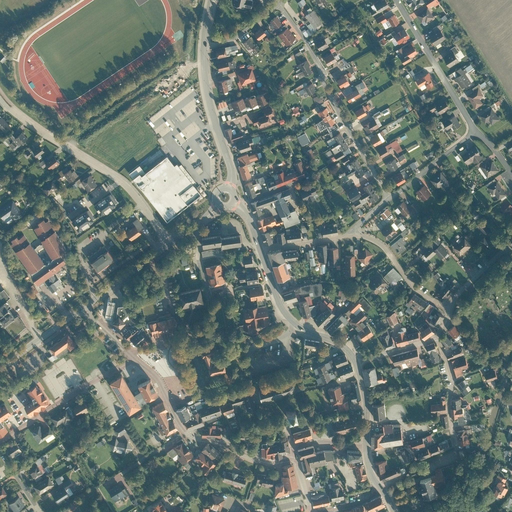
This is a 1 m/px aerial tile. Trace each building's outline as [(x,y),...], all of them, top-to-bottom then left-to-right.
[(389,6),(385,0),(380,0),(373,4),(376,10),(372,12),(373,14),(389,6)] [(422,0),(408,0),(409,1),(407,2),(410,6),(412,5),(414,8),(424,2),(422,0)] [(438,2),(436,0),(434,0),(426,5),(429,9),(438,2)] [(433,18),(428,9),(417,15),(421,22),(424,20),(426,23),(433,18)] [(322,23),(314,11),(306,16),(311,23),(314,28),(322,23)] [(387,21),(384,14),(375,19),(377,23),(381,21),(382,23),(387,21)] [(398,22),(394,15),(388,18),(392,26),(398,22)] [(281,24),(276,17),(270,21),(276,28),(281,24)] [(311,23),(306,26),(308,29),(303,31),(306,37),(316,32),(314,28),(311,23)] [(442,28),(439,24),(433,29),(435,33),(440,30),(442,28)] [(254,34),(259,39),(265,34),(263,32),(260,28),(254,34)] [(294,38),(287,28),(282,31),(278,35),(285,45),(294,38)] [(273,36),(267,29),(263,32),(265,34),(269,39),(273,36)] [(435,45),(445,39),(440,30),(435,33),(429,37),(435,45)] [(413,41),(410,36),(403,40),(406,45),(413,41)] [(330,47),(325,37),(318,40),(319,42),(316,44),(319,49),(321,48),(323,51),(330,47)] [(250,38),(243,42),(248,49),(254,45),(252,41),(250,38)] [(230,45),(216,49),(218,57),(229,54),(228,52),(232,51),(230,45)] [(415,53),(412,47),(405,51),(407,55),(408,57),(415,53)] [(452,53),(444,58),(449,67),(459,60),(455,54),(454,52),(452,53)] [(327,67),(340,60),(338,55),(334,57),(332,54),(323,59),(327,67)] [(407,55),(400,59),(403,65),(410,60),(408,57),(407,55)] [(227,60),(217,63),(219,72),(230,68),(228,63),(227,60)] [(312,72),(307,61),(299,65),(302,71),(296,74),(298,79),(312,72)] [(240,81),(238,81),(239,87),(257,82),(253,69),(254,68),(253,64),(247,66),(249,70),(237,73),(240,81)] [(462,88),(471,82),(465,73),(474,67),(472,64),(464,69),(463,67),(456,71),(460,76),(456,79),(462,88)] [(434,85),(428,74),(415,82),(418,87),(425,83),(428,88),(434,85)] [(349,85),(344,75),(340,77),(341,80),(339,81),(342,88),(349,85)] [(225,80),(217,82),(220,92),(228,90),(225,80)] [(318,91),(313,83),(299,91),(301,94),(308,90),(311,95),(318,91)] [(481,86),(479,83),(472,89),(474,91),(479,88),(481,86)] [(484,95),(479,88),(474,91),(468,95),(476,108),(483,104),(479,98),(484,95)] [(349,102),(360,96),(357,89),(355,90),(345,95),(349,102)] [(266,93),(255,96),(258,104),(258,105),(269,101),(266,93)] [(251,96),(244,99),(246,106),(250,104),(251,107),(258,104),(255,96),(252,97),(251,96)] [(243,98),(230,103),(233,111),(246,106),(244,99),(243,98)] [(449,108),(445,100),(441,102),(436,105),(430,108),(432,112),(438,109),(441,113),(449,108)] [(260,127),(271,124),(268,117),(275,114),(272,107),(264,110),(265,112),(258,115),(259,117),(252,119),(254,124),(258,123),(260,127)] [(332,118),(326,108),(320,112),(324,119),(316,123),(318,126),(325,122),(332,118)] [(365,114),(362,108),(355,112),(359,118),(365,114)] [(498,119),(491,108),(486,111),(480,116),(485,123),(489,120),(491,124),(498,119)] [(381,116),(379,112),(368,118),(370,122),(375,120),(381,116)] [(302,118),(299,120),(301,124),(308,120),(306,114),(301,116),(302,118)] [(461,125),(454,115),(443,123),(447,130),(453,126),(455,129),(461,125)] [(0,128),(3,132),(10,126),(1,116),(0,116),(0,128)] [(330,130),(337,127),(332,118),(325,122),(318,126),(320,130),(327,126),(330,130)] [(367,133),(379,127),(375,120),(363,126),(367,133)] [(418,125),(415,130),(418,133),(420,129),(423,127),(421,123),(418,125)] [(231,128),(224,130),(228,142),(243,136),(241,131),(233,134),(231,128)] [(19,146),(27,137),(22,132),(16,138),(13,141),(17,144),(19,146)] [(376,132),(367,137),(369,140),(371,139),(378,135),(376,132)] [(344,139),(340,133),(333,137),(337,143),(344,139)] [(16,138),(11,134),(5,141),(9,144),(8,146),(11,150),(17,144),(13,141),(16,138)] [(382,141),(378,135),(371,139),(375,145),(382,141)] [(253,138),(238,143),(241,152),(252,148),(250,144),(255,143),(253,138)] [(341,150),(348,146),(344,139),(337,143),(330,147),(332,150),(339,147),(341,150)] [(143,146),(145,145),(143,142),(137,146),(140,151),(145,148),(143,146)] [(408,148),(410,152),(420,146),(418,142),(408,148)] [(34,148),(32,145),(27,149),(29,151),(26,154),(28,157),(33,153),(31,150),(34,148)] [(37,157),(44,152),(38,145),(34,148),(31,150),(33,153),(37,157)] [(344,155),(351,151),(348,146),(341,150),(344,155)] [(483,158),(476,146),(467,151),(462,154),(467,164),(474,159),(476,162),(483,158)] [(389,153),(385,147),(377,151),(381,158),(389,153)] [(341,150),(333,155),(335,159),(344,155),(341,150)] [(247,154),(238,158),(241,166),(246,164),(259,159),(257,153),(248,157),(247,154)] [(173,165),(165,155),(145,171),(142,168),(138,163),(126,173),(166,222),(202,193),(177,162),(173,165)] [(50,169),(58,163),(53,156),(48,160),(45,163),(50,169)] [(48,160),(46,157),(38,163),(40,166),(45,163),(48,160)] [(360,165),(356,159),(347,164),(350,168),(345,171),(346,173),(360,165)] [(390,167),(391,170),(399,166),(395,159),(385,165),(387,169),(390,167)] [(297,179),(306,175),(301,161),(294,164),(298,171),(295,173),(297,179)] [(499,170),(493,161),(487,164),(486,162),(479,166),(487,178),(499,170)] [(251,176),(246,164),(241,166),(239,166),(244,179),(251,176)] [(357,178),(365,173),(360,165),(346,173),(348,177),(354,173),(357,178)] [(60,170),(53,176),(58,182),(65,176),(64,174),(60,170)] [(79,175),(75,170),(72,172),(70,170),(64,174),(65,176),(70,182),(79,175)] [(409,178),(404,170),(400,172),(401,175),(405,181),(409,178)] [(451,184),(441,171),(430,180),(436,187),(442,183),(447,188),(451,184)] [(283,172),(278,174),(279,179),(275,180),(277,187),(297,179),(295,173),(285,177),(283,172)] [(405,181),(401,175),(394,179),(398,185),(405,181)] [(97,186),(90,176),(82,181),(89,192),(97,186)] [(256,180),(243,184),(248,197),(260,193),(258,189),(255,190),(253,187),(257,185),(256,180)] [(277,187),(275,180),(267,184),(269,190),(277,187)] [(58,187),(53,181),(42,188),(47,195),(58,187)] [(506,195),(498,181),(497,182),(491,185),(488,186),(493,194),(495,193),(499,199),(506,195)] [(375,192),(371,183),(363,188),(366,192),(359,196),(361,200),(375,192)] [(431,194),(424,185),(417,191),(424,200),(431,194)] [(310,202),(315,199),(313,196),(318,193),(315,186),(300,193),(304,201),(309,199),(310,202)] [(285,199),(283,192),(272,196),(274,201),(280,218),(291,213),(285,199)] [(371,202),(379,198),(375,192),(361,200),(363,203),(369,200),(371,202)] [(109,194),(94,205),(100,214),(115,204),(109,194)] [(274,201),(272,196),(258,201),(260,207),(274,201)] [(22,214),(12,200),(0,208),(0,216),(3,221),(10,216),(13,220),(22,214)] [(511,214),(511,206),(507,200),(500,206),(506,213),(508,211),(511,215),(511,214)] [(258,201),(250,204),(254,216),(262,214),(260,207),(258,201)] [(410,210),(403,202),(396,208),(403,216),(410,210)] [(419,211),(413,203),(410,206),(415,214),(419,211)] [(86,210),(71,220),(78,230),(93,220),(86,210)] [(389,215),(385,210),(379,214),(383,219),(389,215)] [(299,222),(294,212),(291,213),(280,218),(285,228),(299,222)] [(274,214),(257,219),(261,232),(274,227),(272,222),(276,221),(274,214)] [(59,265),(65,261),(60,254),(65,250),(45,218),(38,222),(39,224),(34,228),(52,258),(51,262),(48,262),(47,264),(44,263),(24,234),(18,238),(16,236),(11,239),(12,242),(9,244),(32,275),(31,276),(36,284),(44,279),(54,273),(61,266),(59,265)] [(143,227),(137,219),(130,224),(133,227),(135,226),(138,231),(143,227)] [(322,230),(323,236),(331,235),(330,228),(327,229),(327,225),(323,226),(324,230),(322,230)] [(396,232),(390,225),(382,233),(388,240),(396,232)] [(490,231),(484,225),(479,229),(486,235),(490,231)] [(131,241),(141,234),(138,231),(135,226),(133,227),(125,233),(131,241)] [(301,240),(301,232),(295,233),(295,229),(290,229),(290,234),(287,234),(288,242),(301,240)] [(273,230),(261,234),(265,244),(272,242),(270,236),(275,235),(273,230)] [(287,233),(277,235),(278,243),(288,242),(287,233)] [(219,234),(201,237),(203,246),(221,243),(220,238),(219,234)] [(241,244),(239,235),(220,238),(221,243),(221,247),(241,244)] [(494,244),(486,236),(480,242),(488,250),(494,244)] [(441,242),(437,237),(428,244),(429,246),(435,242),(438,246),(441,243),(441,242)] [(466,238),(454,248),(460,256),(473,246),(466,238)] [(401,239),(391,247),(398,254),(407,246),(401,239)] [(449,252),(441,243),(438,246),(426,255),(429,258),(436,253),(441,259),(449,252)] [(328,255),(327,245),(318,247),(320,256),(328,255)] [(104,246),(88,257),(99,272),(115,260),(104,246)] [(210,249),(201,253),(202,258),(211,255),(225,257),(224,250),(210,249)] [(298,259),(296,249),(284,252),(285,261),(298,259)] [(338,258),(337,249),(329,250),(330,259),(338,258)] [(372,254),(365,249),(357,259),(364,264),(372,254)] [(281,250),(267,253),(272,266),(282,262),(287,278),(290,277),(281,250)] [(316,268),(312,250),(308,251),(308,253),(310,260),(311,269),(316,268)] [(253,266),(252,256),(241,258),(243,268),(253,266)] [(356,275),(355,256),(349,257),(346,257),(347,268),(343,268),(343,271),(346,271),(347,276),(356,275)] [(196,269),(193,257),(181,259),(182,265),(189,264),(190,270),(196,269)] [(282,262),(272,266),(277,281),(287,278),(282,262)] [(220,264),(205,267),(210,286),(225,282),(220,264)] [(400,276),(393,268),(385,276),(392,283),(400,276)] [(259,282),(257,271),(239,274),(241,282),(247,281),(248,284),(259,282)] [(56,286),(61,282),(54,273),(44,279),(52,291),(57,288),(56,286)] [(376,292),(386,282),(378,275),(368,284),(376,292)] [(290,287),(288,279),(287,278),(277,281),(280,290),(290,287)] [(489,281),(486,278),(479,284),(481,287),(489,281)] [(459,288),(451,281),(440,294),(445,298),(451,291),(454,293),(459,288)] [(321,294),(321,283),(312,284),(296,287),(298,291),(299,294),(312,292),(314,295),(321,294)] [(264,297),(262,286),(248,289),(251,300),(257,299),(264,297)] [(296,287),(282,292),(285,302),(296,298),(295,292),(298,291),(296,287)] [(203,301),(200,288),(179,293),(182,306),(203,301)] [(0,292),(0,304),(6,300),(10,297),(4,289),(0,292)] [(343,291),(341,299),(349,300),(350,292),(343,291)] [(420,310),(426,302),(415,293),(408,302),(420,310)] [(371,306),(362,296),(358,300),(361,304),(360,305),(364,309),(366,311),(371,306)] [(265,305),(264,300),(264,297),(257,299),(258,307),(265,305)] [(157,311),(154,298),(141,300),(144,314),(157,311)] [(358,300),(356,298),(347,306),(349,308),(352,312),(360,305),(361,304),(358,300)] [(300,300),(298,301),(302,317),(310,314),(308,306),(307,302),(306,299),(300,300)] [(332,311),(336,307),(330,301),(328,303),(325,299),(319,307),(322,311),(327,306),(332,311)] [(0,304),(0,318),(9,312),(7,310),(11,306),(6,300),(0,304)] [(111,319),(115,302),(107,301),(104,317),(111,319)] [(434,307),(429,304),(425,310),(430,313),(434,307)] [(268,323),(265,305),(258,307),(242,309),(244,322),(239,323),(240,331),(251,329),(250,326),(268,323)] [(349,308),(345,312),(352,320),(362,310),(364,309),(360,305),(352,312),(349,308)] [(123,307),(118,306),(117,315),(119,316),(122,320),(128,315),(125,310),(123,307)] [(322,311),(314,320),(322,327),(334,313),(332,311),(327,306),(322,311)] [(139,320),(132,307),(125,310),(128,315),(132,323),(139,320)] [(438,310),(434,307),(430,313),(434,317),(438,310)] [(373,334),(367,324),(362,320),(367,316),(362,310),(352,320),(350,321),(358,332),(359,335),(354,336),(358,343),(373,334)] [(434,317),(429,323),(438,328),(445,315),(438,310),(434,317)] [(0,318),(4,324),(13,317),(9,312),(0,318)] [(398,320),(394,312),(386,315),(391,324),(398,320)] [(348,318),(342,313),(338,317),(344,322),(348,318)] [(4,324),(13,337),(27,327),(17,314),(13,317),(4,324)] [(118,333),(127,326),(122,320),(119,316),(110,324),(118,333)] [(175,329),(172,316),(166,318),(169,331),(175,329)] [(344,322),(338,317),(327,328),(333,334),(344,322)] [(166,318),(148,322),(152,340),(170,335),(169,331),(166,318)] [(382,330),(387,327),(381,319),(377,322),(382,330)] [(434,332),(429,326),(421,332),(426,338),(434,332)] [(455,326),(448,331),(453,337),(451,339),(454,343),(463,336),(455,326)] [(127,339),(139,330),(137,327),(131,332),(129,329),(123,333),(127,339)] [(407,335),(406,329),(398,331),(399,336),(396,337),(399,345),(409,342),(407,335)] [(138,347),(147,339),(140,331),(131,339),(138,347)] [(419,339),(417,332),(407,335),(409,342),(419,339)] [(395,345),(392,336),(390,337),(389,333),(381,335),(385,348),(395,345)] [(451,341),(444,333),(439,337),(446,346),(451,341)] [(69,334),(49,348),(54,354),(67,345),(70,350),(77,345),(69,334)] [(319,341),(305,339),(304,348),(318,350),(319,341)] [(440,359),(435,343),(427,345),(432,362),(440,359)] [(219,351),(217,346),(211,348),(201,351),(203,357),(204,357),(208,369),(210,375),(227,370),(224,362),(215,365),(211,354),(219,351)] [(420,358),(417,347),(407,351),(411,366),(419,364),(418,358),(420,358)] [(464,354),(462,347),(452,350),(453,353),(448,355),(449,359),(464,354)] [(402,362),(404,368),(411,366),(407,351),(400,353),(402,362)] [(400,353),(392,355),(395,364),(402,362),(400,353)] [(350,363),(344,354),(334,358),(337,368),(350,363)] [(468,367),(465,358),(458,360),(458,358),(449,361),(454,376),(464,374),(463,369),(468,367)] [(353,373),(350,363),(337,368),(341,377),(353,373)] [(330,379),(325,365),(317,367),(323,382),(330,379)] [(378,376),(376,367),(364,369),(367,383),(379,381),(378,376)] [(491,371),(485,373),(488,382),(499,378),(497,369),(491,371)] [(141,400),(147,396),(159,390),(151,376),(139,382),(141,386),(135,390),(122,372),(110,380),(130,411),(143,403),(141,400)] [(360,398),(357,379),(351,380),(353,391),(349,392),(351,400),(360,398)] [(291,380),(259,390),(262,400),(295,390),(297,386),(296,384),(296,382),(291,380)] [(467,385),(463,380),(457,385),(461,390),(467,385)] [(33,399),(24,405),(31,415),(50,403),(37,383),(27,390),(33,399)] [(347,401),(345,393),(341,393),(340,386),(327,388),(330,404),(337,403),(347,401)] [(396,394),(395,387),(387,389),(385,389),(385,391),(386,396),(396,394)] [(255,409),(249,392),(230,398),(231,402),(233,406),(246,402),(248,411),(255,409)] [(447,412),(445,396),(441,396),(442,403),(431,404),(432,413),(447,412)] [(394,406),(394,398),(384,399),(385,403),(385,407),(394,406)] [(84,400),(73,406),(78,415),(85,411),(85,412),(90,410),(84,400)] [(163,401),(153,406),(167,433),(178,428),(174,420),(172,420),(166,410),(168,409),(163,401)] [(203,408),(200,401),(194,403),(188,406),(191,411),(198,409),(203,408)] [(338,410),(348,408),(347,401),(337,403),(338,410)] [(233,406),(231,402),(221,405),(224,415),(234,412),(233,406)] [(202,422),(221,415),(217,403),(203,408),(198,409),(199,411),(202,422)] [(385,403),(373,404),(375,417),(386,416),(385,407),(385,403)] [(0,433),(7,428),(1,420),(11,413),(5,404),(0,406),(0,433)] [(190,416),(185,405),(177,409),(182,420),(190,416)] [(285,410),(288,419),(297,416),(294,407),(285,410)] [(67,408),(51,418),(56,425),(64,421),(65,423),(73,418),(67,408)] [(458,409),(451,409),(451,417),(457,417),(457,415),(464,413),(462,409),(458,409)] [(187,429),(203,423),(202,422),(199,411),(193,413),(195,418),(185,422),(187,429)] [(458,423),(465,422),(464,413),(457,415),(457,417),(458,423)] [(359,430),(356,417),(339,421),(338,416),(329,418),(334,436),(359,430)] [(125,423),(114,430),(117,436),(129,429),(125,423)] [(403,443),(400,424),(383,424),(383,432),(371,433),(372,447),(403,443)] [(40,425),(31,431),(39,442),(53,433),(49,427),(44,431),(40,425)] [(220,438),(221,430),(212,429),(212,426),(207,425),(207,429),(202,429),(202,437),(220,438)] [(252,430),(238,429),(237,440),(248,441),(247,450),(251,450),(252,441),(252,430)] [(312,436),(310,429),(292,434),(294,441),(312,436)] [(469,439),(467,429),(458,431),(460,441),(469,439)] [(425,442),(423,437),(412,441),(414,449),(426,445),(425,442)] [(117,438),(108,443),(113,451),(117,449),(123,450),(125,453),(133,448),(128,440),(125,442),(119,441),(117,438)] [(274,458),(283,457),(282,454),(291,453),(289,438),(281,439),(281,446),(277,446),(276,445),(269,446),(270,448),(273,448),(274,453),(274,457),(274,458)] [(193,454),(183,440),(174,446),(180,455),(177,457),(181,462),(193,454)] [(451,449),(448,440),(439,444),(442,451),(442,453),(451,449)] [(15,442),(5,448),(11,458),(21,451),(15,442)] [(210,460),(218,451),(209,443),(201,452),(210,460)] [(304,471),(311,469),(310,466),(307,455),(316,453),(314,443),(296,448),(299,460),(301,459),(304,471)] [(439,444),(429,448),(432,455),(442,451),(439,444)] [(466,445),(457,447),(459,454),(468,452),(466,445)] [(269,446),(261,447),(261,455),(271,457),(270,453),(274,453),(273,448),(270,448),(269,446)] [(401,454),(404,464),(411,461),(405,447),(397,451),(398,455),(401,454)] [(429,448),(417,453),(420,459),(432,455),(429,448)] [(68,460),(71,458),(66,449),(63,451),(68,460)] [(325,460),(323,450),(316,453),(307,455),(310,466),(326,461),(325,460)] [(336,458),(334,450),(323,450),(325,460),(336,458)] [(362,456),(361,450),(348,450),(348,459),(352,460),(352,459),(362,456)] [(206,472),(214,463),(210,460),(201,452),(195,458),(204,466),(201,468),(206,472)] [(363,463),(362,459),(362,456),(352,459),(354,465),(363,463)] [(367,477),(363,463),(354,465),(358,479),(367,477)] [(37,464),(29,470),(34,479),(43,473),(37,464)] [(297,485),(293,464),(282,466),(283,474),(281,475),(283,487),(297,485)] [(382,481),(403,473),(400,466),(379,474),(382,481)] [(441,467),(436,469),(437,474),(430,476),(434,487),(446,482),(441,467)] [(243,485),(246,476),(226,469),(223,478),(243,485)] [(273,486),(274,472),(258,471),(256,482),(262,483),(261,485),(273,486)] [(506,479),(497,474),(492,481),(496,483),(491,491),(501,497),(504,492),(505,493),(509,488),(505,485),(506,483),(504,482),(506,479)] [(51,475),(34,486),(39,494),(56,483),(51,475)] [(430,476),(419,480),(425,496),(436,493),(434,487),(430,476)] [(338,481),(330,483),(331,489),(329,490),(331,501),(345,498),(343,489),(340,489),(338,481)] [(130,492),(126,486),(122,488),(125,495),(130,492)] [(65,487),(53,495),(58,503),(70,495),(65,487)] [(125,495),(122,488),(111,494),(116,503),(127,497),(125,495)] [(323,493),(311,496),(313,506),(329,503),(328,497),(324,498),(323,493)] [(220,509),(224,498),(212,494),(208,504),(220,509)] [(371,511),(386,505),(380,495),(365,503),(369,511),(371,511)] [(19,497),(9,503),(15,511),(25,506),(19,497)] [(166,511),(161,500),(153,504),(156,511),(166,511)]
